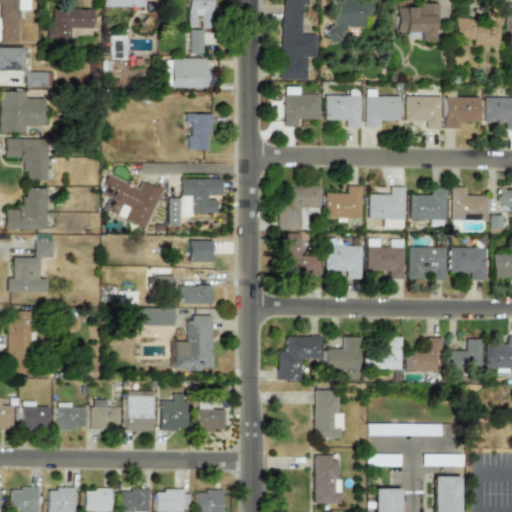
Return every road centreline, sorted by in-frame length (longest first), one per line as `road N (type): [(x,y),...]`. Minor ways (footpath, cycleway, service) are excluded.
road 1 (residential): [(247,511),(248,0)]
road 2 (residential): [(248,153),(511,153)]
road 3 (residential): [(248,304),(511,304)]
road 4 (residential): [(0,454),(247,460)]
